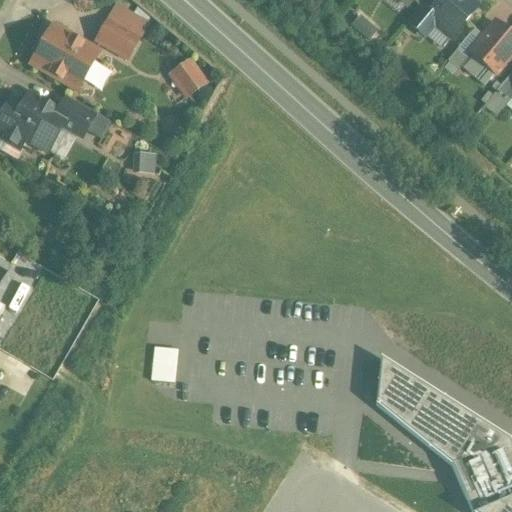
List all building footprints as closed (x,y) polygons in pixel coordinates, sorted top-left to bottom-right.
[(442,0),(434,10),(427,19),(431,23),(451,40),(478,8),(469,1),(470,0),(469,0),(442,0)] [(421,6),(407,23),(421,35),(431,23),(427,19),(434,10),(425,2),(421,6)] [(147,25),(117,9),(110,22),(139,39),(147,25)] [(139,39),(110,22),(97,43),(127,60),(139,39)] [(511,37),(496,25),(471,55),(495,76),(511,55),(511,37)] [(98,55),(53,29),(33,65),(77,90),(98,55)] [(467,61),(456,52),(447,63),(458,72),(467,61)] [(208,89),(190,64),(170,78),(188,103),(208,89)] [(511,73),(496,92),(510,104),(511,100),(511,73)] [(23,109),(12,102),(0,122),(0,138),(20,150),(24,142),(42,153),(46,152),(48,153),(63,128),(68,118),(59,113),(30,97),(23,109)] [(96,115),(67,99),(59,113),(68,118),(63,128),(82,139),(96,115)] [(20,150),(0,138),(0,151),(17,162),(23,152),(20,150)] [(139,174),(162,175),(162,155),(139,154),(139,174)] [(0,343),(44,367),(77,306),(25,278),(0,323),(0,343)] [(159,383),(183,384),(184,349),(160,349),(159,383)] [(511,511),(511,447),(510,442),(380,361),(376,407),(451,468),(469,511),(511,511)]
